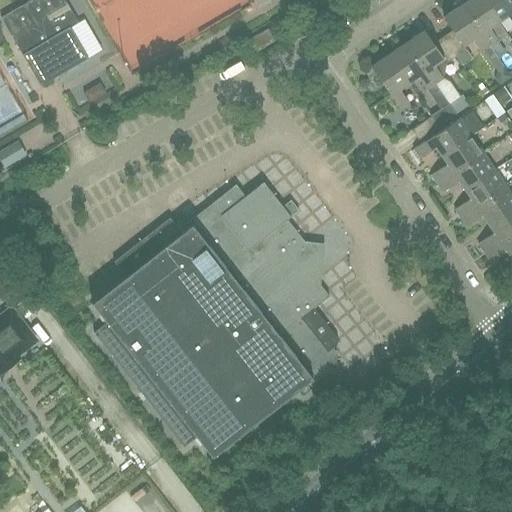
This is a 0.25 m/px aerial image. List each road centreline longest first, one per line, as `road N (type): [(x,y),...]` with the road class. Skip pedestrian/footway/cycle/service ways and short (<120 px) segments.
road 1 (residential): [(316,66),(304,48),(36,204)]
road 2 (residential): [(500,335),(316,66)]
road 3 (unclassified): [(286,511),(500,335)]
